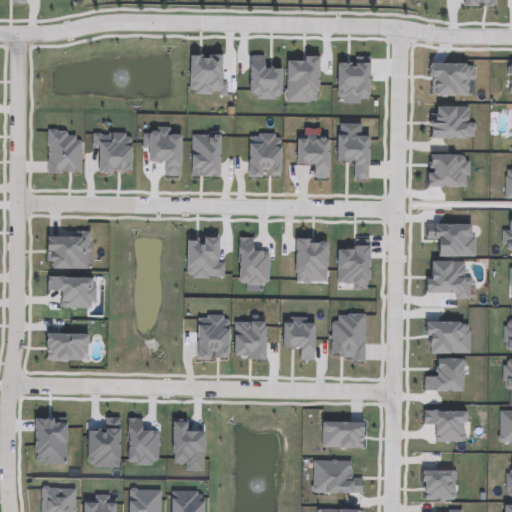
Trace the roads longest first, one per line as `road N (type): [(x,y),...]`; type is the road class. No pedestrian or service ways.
road 1 (residential): [(511,35),(120,21),(17,33)]
road 2 (residential): [(390,511),(401,32)]
road 3 (residential): [(17,33),(10,511)]
road 4 (residential): [(10,382),(392,392)]
road 5 (residential): [(396,210),(17,203)]
